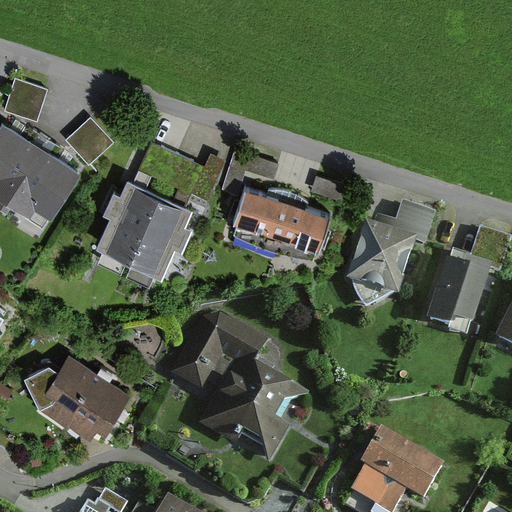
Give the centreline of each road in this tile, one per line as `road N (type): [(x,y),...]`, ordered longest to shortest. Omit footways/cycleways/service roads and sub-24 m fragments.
road 1 (residential): [(0,49),(149,105),(511,217)]
road 2 (residential): [(0,479),(27,483),(121,452),(153,459)]
